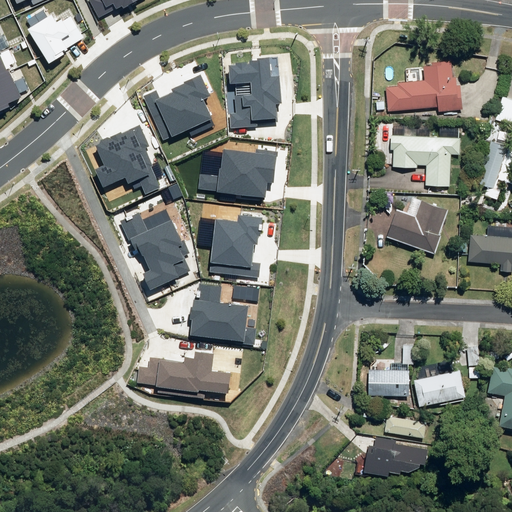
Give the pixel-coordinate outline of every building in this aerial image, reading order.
[(92,0),(100,14),(124,2),(125,4),(132,0),(92,0)] [(53,11),(30,26),(52,59),(67,50),(65,47),(85,34),(71,12),(58,20),(53,11)] [(0,42),(0,106),(11,102),(10,99),(23,93),(0,42)] [(251,60),(229,62),(231,81),(236,81),(239,110),(231,111),(233,125),(259,122),(259,119),(278,117),(276,100),(284,99),(281,70),(274,70),(272,54),(250,56),(251,60)] [(436,107),(437,112),(461,110),(459,85),(456,85),(455,77),(452,78),(450,61),(430,63),(431,66),(422,67),(424,80),(396,83),(397,87),(385,88),(387,112),(436,107)] [(157,89),(146,94),(165,136),(214,114),(206,97),(214,93),(204,71),(174,84),(176,89),(160,96),(157,89)] [(494,122),(511,126),(511,100),(501,98),(494,122)] [(154,143),(143,118),(96,138),(106,160),(98,164),(106,183),(127,173),(129,179),(133,177),(135,183),(143,180),(147,189),(163,182),(147,146),(154,143)] [(425,186),(449,187),(451,155),(459,155),(460,129),(443,129),(443,137),(429,137),(430,128),(415,128),(415,137),(403,136),(403,127),(393,127),(393,136),(390,136),(389,150),(392,150),(392,167),(416,168),(416,165),(425,166),(425,186)] [(495,179),(511,184),(511,147),(507,146),(506,147),(490,141),(476,182),(492,188),(495,179)] [(278,151),(225,145),(222,171),(201,169),(199,186),(267,194),(269,178),(275,178),(278,151)] [(452,186),(453,195),(461,195),(461,186),(452,186)] [(417,242),(436,249),(440,236),(438,236),(447,210),(419,201),(413,216),(395,209),(385,237),(415,248),(417,242)] [(143,208),(122,218),(133,241),(140,237),(152,263),(145,266),(154,286),(192,268),(185,253),(193,250),(176,213),(151,224),(143,208)] [(239,215),(216,212),(209,270),(260,277),(262,260),(253,259),(256,239),(259,239),(263,212),(240,210),(239,215)] [(502,272),(510,273),(511,266),(511,265),(511,228),(487,226),(486,236),(469,235),(467,262),(502,264),(502,272)] [(224,283),(201,280),(199,295),(196,295),(191,330),(243,336),(242,340),(255,341),(258,325),(247,324),(249,302),(222,298),(224,283)] [(186,358),(152,354),(151,365),(142,364),(140,379),(161,382),(161,387),(207,393),(208,387),(232,390),(235,368),(216,366),(218,348),(197,345),(196,353),(187,352),(186,358)] [(367,396),(407,397),(408,363),(413,363),(413,345),(402,345),(402,363),(390,363),(390,370),(368,370),(367,396)] [(466,349),(468,367),(478,366),(477,348),(466,349)] [(497,427),(511,429),(511,368),(509,368),(509,370),(492,366),(486,393),(503,396),(497,427)] [(412,380),(418,408),(465,398),(459,370),(412,380)] [(362,417),(381,422),(384,411),(365,406),(362,417)] [(384,433),(423,439),(425,422),(416,421),(417,414),(409,412),(410,410),(403,409),(402,411),(395,410),(394,417),(386,416),(384,433)] [(426,450),(393,444),(393,441),(375,438),(373,448),(368,446),(363,474),(385,478),(386,474),(397,476),(398,473),(407,474),(417,470),(418,467),(423,468),(426,450)]
